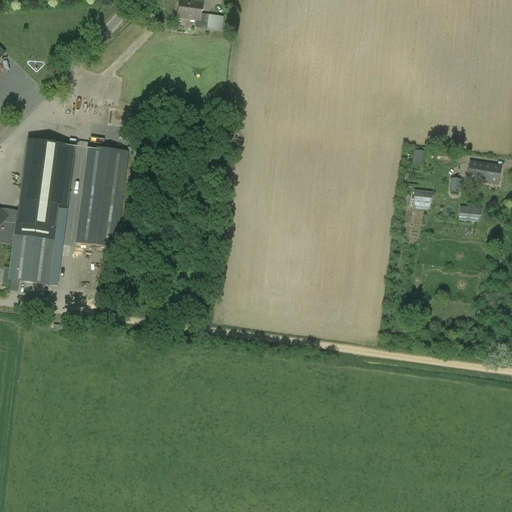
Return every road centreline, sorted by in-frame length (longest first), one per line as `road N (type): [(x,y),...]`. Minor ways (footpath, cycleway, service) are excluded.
road 1 (track): [(105,316),(511,372)]
road 2 (unclassified): [(0,134),(125,0)]
